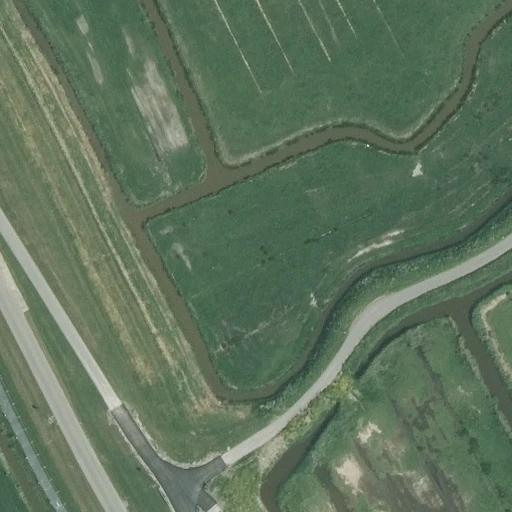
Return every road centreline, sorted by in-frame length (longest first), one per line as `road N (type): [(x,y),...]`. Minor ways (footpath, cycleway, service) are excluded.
road 1 (unclassified): [(171,485),(0,216)]
road 2 (tertiary): [(0,288),(119,511)]
